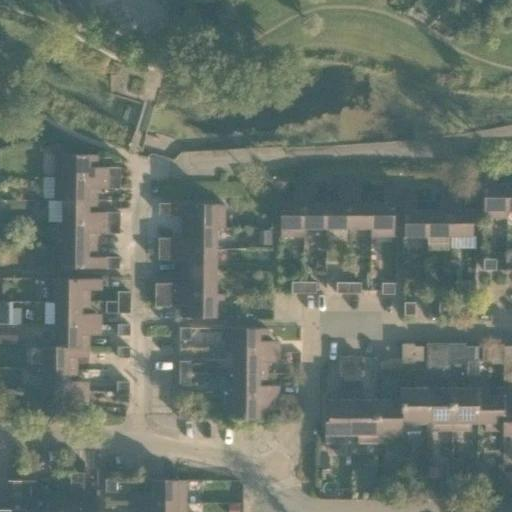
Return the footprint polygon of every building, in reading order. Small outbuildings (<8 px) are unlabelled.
[(54,153),(54,176),(63,176),(108,177),(109,172),(102,172),(102,166),(96,166),(96,154),(63,154),(54,153)] [(506,217),(506,210),(506,175),(494,175),(494,164),(483,163),(482,217),(506,217)] [(54,177),(53,200),(61,200),(63,200),(96,200),(96,199),(96,187),(102,187),(102,182),(108,182),(108,177),(63,176),(54,176),(54,177)] [(303,235),(303,227),(303,182),(292,181),(292,193),(280,193),(280,235),(303,235)] [(337,193),(326,193),(326,227),(348,227),(348,182),(337,181),(337,193)] [(371,227),(370,227),(370,235),(393,235),(394,181),(382,181),(382,193),(371,193),(371,227)] [(303,227),(326,227),(326,193),(314,193),(314,182),(303,182),(303,227)] [(348,227),(370,227),(371,227),(371,193),(359,193),(359,182),(348,182),(348,227)] [(427,235),(427,201),(415,201),(415,189),(404,189),(404,235),(427,235)] [(438,201),(427,201),(427,235),(449,235),(449,189),(439,189),(438,201)] [(460,189),(449,189),(449,235),(472,235),(472,201),(460,201),(460,189)] [(61,200),(61,221),(108,222),(108,217),(102,216),(102,211),(96,211),(96,200),(63,200),(61,200)] [(216,203),(171,203),(171,209),(179,209),(179,214),(184,214),(184,226),(184,227),(216,227),(224,227),(224,204),(216,203)] [(61,221),(61,244),(95,244),(96,233),(101,233),(101,232),(102,227),(108,227),(108,222),(61,221)] [(170,242),(170,248),(215,249),(216,227),(184,227),(184,237),(178,237),(178,238),(178,242),(170,242)] [(260,230),(261,245),(271,244),(271,230),(260,230)] [(53,244),(53,268),(61,268),(107,268),(107,261),(101,261),(101,256),(95,256),(95,244),(61,244),(53,244)] [(215,249),(170,248),(170,253),(175,253),(175,258),(175,259),(181,259),(181,271),(215,271),(215,249)] [(495,259),(482,259),(482,270),(494,270),(495,259)] [(155,294),(169,294),(214,295),(215,293),(215,271),(181,271),(181,282),(175,282),(175,283),(175,289),(169,289),(170,283),(155,282),(155,294)] [(46,278),(46,302),(54,302),(88,302),(88,290),(94,290),(94,284),(100,284),(100,279),(54,278),(46,278)] [(291,292),(303,292),(303,281),(291,281),(291,292)] [(303,281),(303,292),(315,292),(315,281),(303,281)] [(348,292),(348,282),(336,282),(336,292),(348,292)] [(348,282),(348,292),(360,292),(360,282),(348,282)] [(393,282),(381,282),(381,293),(393,293),(393,282)] [(117,301),(130,302),(130,291),(117,291),(117,301)] [(169,304),(169,299),(175,299),(175,304),(180,304),(180,316),(215,317),(223,317),(223,293),(215,293),(214,295),(169,294),(155,294),(155,305),(169,305),(169,304)] [(271,307),(271,294),(261,295),(260,307),(271,307)] [(130,302),(117,301),(105,301),(105,312),(129,312),(130,302)] [(0,323),(11,324),(11,308),(11,302),(0,302),(0,323)] [(54,302),(54,324),(99,324),(99,319),(93,319),(93,313),(88,313),(88,302),(54,302)] [(414,302),(404,302),(404,314),(414,314),(414,302)] [(449,302),(438,302),(438,314),(449,314),(449,302)] [(472,302),(461,302),(461,314),(472,314),(472,302)] [(54,324),(53,346),(87,346),(88,335),(93,335),(93,330),(99,330),(99,324),(54,324)] [(129,324),(117,324),(117,334),(129,334),(129,324)] [(16,327),(0,326),(0,343),(16,344),(16,327)] [(190,327),(179,327),(179,339),(189,339),(190,327)] [(224,351),(232,351),(232,350),(278,351),(278,340),(266,340),(266,327),(224,327),(224,351)] [(426,342),(426,375),(437,375),(448,375),(448,342),(426,342)] [(42,345),(41,369),(75,369),(75,357),(81,358),(81,352),(87,352),(87,346),(53,346),(42,345)] [(422,345),(413,345),(413,360),(422,360),(422,345)] [(473,345),(464,345),(463,360),(473,360),(473,345)] [(491,345),(481,345),(481,360),(491,360),(491,345)] [(129,346),(117,346),(116,357),(129,357),(129,346)] [(503,364),(503,377),(511,376),(511,346),(503,346),(503,364)] [(232,373),(266,373),(266,361),(278,361),(278,351),(232,350),(232,351),(232,373)] [(350,433),(350,374),(350,364),(350,356),(339,356),(340,374),(339,399),(325,398),(324,441),(343,441),(343,433),(350,433)] [(178,372),(189,372),(189,360),(179,360),(178,372)] [(389,361),(379,361),(379,375),(389,376),(389,361)] [(41,369),(41,390),(87,391),(87,386),(81,386),(81,381),(75,381),(75,369),(41,369)] [(189,372),(178,372),(178,384),(189,384),(189,372)] [(232,373),(232,394),(231,395),(277,395),(278,385),(266,384),(266,373),(232,373)] [(361,374),(350,374),(350,433),(357,433),(357,441),(375,441),(375,399),(361,399),(361,374)] [(415,387),(401,387),(401,429),(419,429),(419,421),(426,421),(426,375),(415,375),(415,387)] [(426,375),(426,421),(426,429),(451,429),(452,387),(437,387),(437,375),(426,375)] [(452,387),(451,429),(470,429),(470,421),(477,421),(477,375),(466,375),(466,387),(452,387)] [(477,375),(477,421),(484,421),(484,429),(502,429),(502,387),(488,387),(488,375),(477,375)] [(116,391),(128,391),(128,381),(116,381),(116,391)] [(401,433),(401,429),(401,387),(390,387),(390,399),(375,399),(375,441),(394,441),(394,433),(401,433)] [(502,429),(502,434),(509,434),(509,442),(511,441),(511,387),(502,387),(502,429)] [(33,390),(33,414),(41,414),(75,415),(75,402),(80,402),(80,397),(87,397),(87,392),(87,391),(41,390),(33,390)] [(128,391),(116,391),(116,402),(128,402),(128,391)] [(277,406),(277,395),(231,395),(232,394),(224,394),(223,418),(266,418),(266,406),(277,406)] [(189,405),(178,405),(178,418),(189,418),(189,405)] [(319,456),(319,468),(329,468),(329,456),(319,456)] [(359,467),(359,456),(350,456),(350,467),(359,467)] [(57,461),(57,472),(69,472),(70,472),(70,461),(57,461)] [(70,492),(69,511),(94,511),(95,492),(82,492),(82,472),(83,472),(83,461),(70,461),(70,472),(70,492)] [(11,500),(0,499),(0,511),(19,511),(20,469),(7,469),(7,480),(11,480),(11,500)] [(19,511),(44,511),(45,492),(44,491),(44,501),(28,501),(29,480),(33,480),(33,469),(20,469),(19,511)] [(425,476),(425,498),(450,497),(450,480),(444,480),(440,480),(439,476),(425,476)] [(115,479),(105,479),(104,491),(115,491),(115,479)] [(131,495),(131,502),(185,502),(185,479),(177,479),(143,479),(143,491),(138,491),(138,496),(131,495)] [(69,511),(70,492),(45,492),(44,511),(69,511)] [(131,502),(131,507),(136,507),(136,511),(184,511),(185,502),(131,502)]
